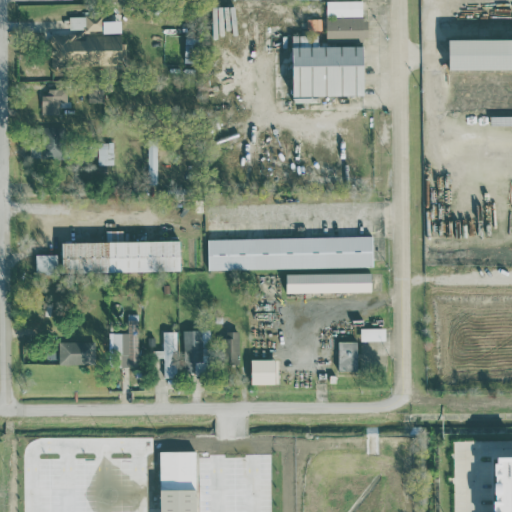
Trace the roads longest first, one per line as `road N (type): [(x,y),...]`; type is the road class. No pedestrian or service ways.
road 1 (residential): [(2,0),(4,409)]
road 2 (residential): [(0,409),(387,405),(399,397)]
road 3 (residential): [(403,0),(399,397)]
road 4 (residential): [(401,214),(5,220)]
